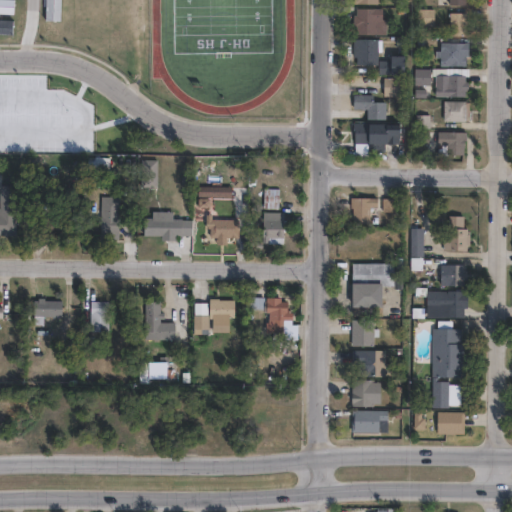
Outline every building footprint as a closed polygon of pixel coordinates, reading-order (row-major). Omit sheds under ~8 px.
[(434,24),(417,23),(417,7),(434,7),(434,24)] [(382,9),(382,19),(377,19),(376,34),(356,33),(356,25),(353,25),(353,15),(356,15),(356,8),(382,9)] [(468,16),(468,19),(466,19),(466,34),(449,33),(450,10),(466,11),(466,16),(468,16)] [(378,39),(381,39),(381,52),(378,52),(378,64),(356,64),(356,57),(352,56),(352,39),(378,39)] [(466,54),(466,63),(441,63),(441,56),(433,56),(433,49),(440,49),(440,41),(469,41),(469,54),(466,54)] [(406,74),(378,74),(379,60),(392,60),(392,55),(406,55),(406,74)] [(468,67),(468,75),(465,74),(465,80),(469,80),(468,89),(465,89),(465,94),(434,94),(435,84),(448,84),(448,74),(446,74),(446,66),(468,67)] [(430,67),(430,83),(414,83),(414,67),(430,67)] [(403,95),(383,94),(383,77),(404,77),(403,95)] [(373,94),(373,101),(385,102),(385,119),(367,119),(367,109),(353,109),(353,94),(373,94)] [(465,99),(465,100),(469,100),(468,116),(465,116),(465,119),(443,119),(443,99),(465,99)] [(430,127),(416,127),(415,113),(429,113),(430,127)] [(370,123),(370,124),(388,124),(388,125),(401,125),(401,135),(399,135),(399,144),(354,143),(354,135),(353,135),(353,123),(370,123)] [(466,130),(466,139),(464,139),(463,153),(447,153),(447,154),(438,154),(438,130),(466,130)] [(94,157),(108,158),(107,174),(94,173),(94,174),(88,173),(88,170),(85,170),(86,157),(94,158),(94,157)] [(156,187),(139,187),(139,160),(156,160),(156,187)] [(0,185),(17,186),(14,236),(0,235),(0,185)] [(278,189),(277,209),(262,209),(263,189),(278,189)] [(377,197),(377,205),(370,205),(369,222),(351,222),(351,207),(350,207),(350,196),(377,197)] [(118,240),(99,239),(99,197),(119,197),(118,240)] [(191,214),(191,221),(195,221),(195,237),(176,236),(176,241),(161,241),(161,236),(143,236),(143,218),(151,219),(151,212),(172,212),(172,214),(191,214)] [(297,215),(297,232),(283,231),(283,244),(264,244),(264,238),(262,238),(262,213),(282,213),(282,215),(297,215)] [(469,233),(469,244),(466,244),(466,250),(442,249),(442,238),(447,238),(448,215),(463,215),(462,227),(466,227),(466,233),(469,233)] [(57,218),(57,225),(63,225),(63,235),(44,235),(44,233),(38,233),(38,218),(57,218)] [(238,220),(238,238),(223,238),(223,241),(217,241),(217,238),(209,238),(209,229),(205,228),(205,219),(238,220)] [(423,228),(411,228),(411,269),(423,269),(423,228)] [(402,256),(402,287),(393,287),(393,285),(383,285),(383,306),(381,306),(381,315),(353,315),(353,312),(353,292),(353,283),(351,283),(351,262),(393,262),(393,256),(402,256)] [(463,264),(463,270),(466,270),(466,278),(462,278),(462,284),(440,284),(440,271),(442,271),(442,263),(463,264)] [(463,290),(463,297),(467,297),(467,307),(459,306),(459,316),(439,316),(439,306),(438,306),(438,292),(446,292),(446,290),(463,290)] [(273,296),(273,298),(280,298),(280,302),(288,302),(288,312),(290,312),(290,324),(297,324),(297,339),(272,339),(272,329),(266,329),(267,323),(272,323),(272,313),(265,313),(266,308),(245,308),(245,296),(273,296)] [(62,300),(61,316),(33,315),(33,299),(62,300)] [(219,299),(234,299),(234,317),(229,317),(229,325),(212,325),(212,318),(209,318),(209,299),(219,299)] [(159,300),(160,312),(163,312),(164,319),(160,319),(160,322),(175,322),(175,339),(145,339),(144,301),(159,300)] [(108,331),(90,332),(90,301),(108,301),(108,331)] [(208,329),(193,329),(193,306),(207,305),(208,329)] [(378,328),(378,336),(373,336),(373,345),(350,345),(351,319),(373,319),(373,328),(378,328)] [(452,320),(452,328),(461,328),(461,343),(463,343),(463,369),(460,369),(460,378),(448,378),(448,383),(460,383),(460,404),(448,404),(448,407),(431,407),(431,328),(436,328),(436,319),(452,320)] [(384,349),(384,375),(363,375),(363,363),(351,363),(351,349),(384,349)] [(168,363),(167,378),(150,378),(150,374),(148,374),(149,362),(168,363)] [(372,406),(351,406),(351,379),(372,379),(372,406)] [(387,432),(351,431),(351,409),(387,409),(387,432)] [(464,432),(437,432),(437,410),(464,410),(464,432)]
